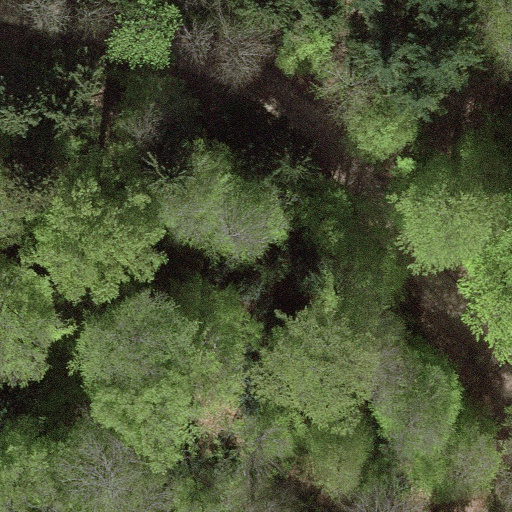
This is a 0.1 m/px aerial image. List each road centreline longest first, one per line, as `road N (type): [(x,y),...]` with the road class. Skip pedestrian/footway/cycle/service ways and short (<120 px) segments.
road 1 (track): [(0,3),(146,32),(230,64),(284,99),(357,157),(403,252),(444,301),(492,331)]
road 2 (track): [(492,331),(499,420),(466,511)]
